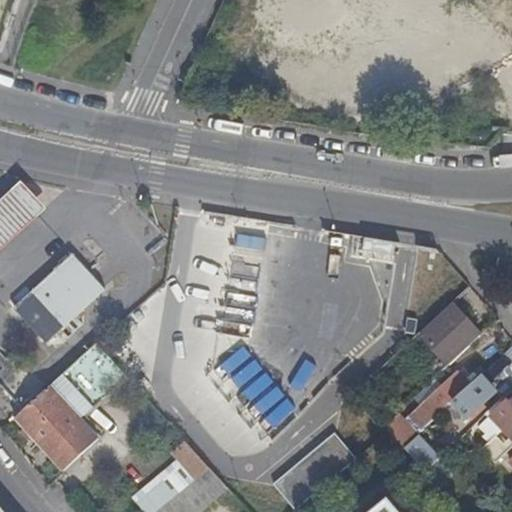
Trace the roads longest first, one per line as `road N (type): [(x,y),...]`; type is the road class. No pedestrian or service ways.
road 1 (secondary): [(0,146),(511,236)]
road 2 (secondary): [(511,184),(419,182),(132,132)]
road 3 (residential): [(189,0),(132,132)]
road 4 (secondary): [(132,132),(0,102)]
